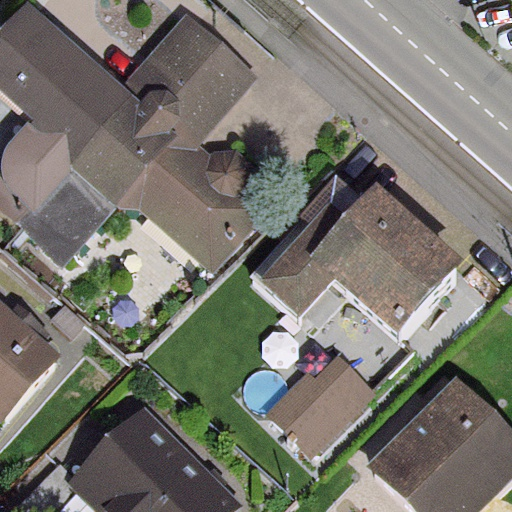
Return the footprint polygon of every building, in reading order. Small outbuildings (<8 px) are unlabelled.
[(52,15),(0,72),(0,81),(57,134),(0,196),(0,200),(89,282),(149,216),(225,285),(281,223),(211,159),(265,100),(190,32),(136,91),(52,15)] [(361,193),(275,296),(322,336),(354,298),(438,368),(493,303),(361,193)] [(0,416),(34,447),(95,380),(0,293),(0,416)] [(333,344),(263,409),(320,469),(389,405),(333,344)] [(511,511),(511,428),(479,398),(394,489),(419,511),(511,511)] [(249,511),(163,428),(94,499),(106,511),(249,511)]
